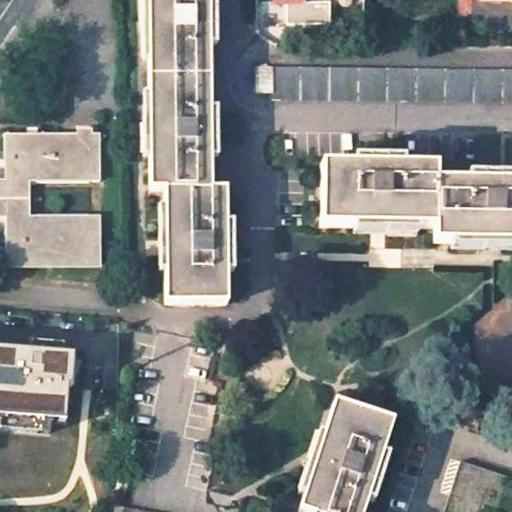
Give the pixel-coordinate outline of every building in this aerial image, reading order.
[(206,7),(205,0),(146,0),(146,23),(148,131),(149,190),(164,190),(165,242),(165,304),(226,302),(225,254),(232,254),(231,233),(224,232),(223,189),(210,189),(209,143),(216,143),(216,122),(209,122),(206,29),(213,29),(213,8),(206,7)] [(272,0),(272,1),(283,1),(283,23),(326,23),(326,0),(299,0),(272,0)] [(252,91),(265,91),(265,65),(252,65),(252,91)] [(268,98),(511,100),(511,68),(361,67),(361,65),(268,65),(268,98)] [(97,134),(74,135),(13,137),(3,138),(4,194),(5,266),(99,266),(99,223),(34,223),(35,178),(98,178),(97,134)] [(511,182),(497,183),(497,176),(487,175),(476,175),(476,182),(432,182),(432,165),(385,165),(385,158),(374,158),(364,159),(364,165),(318,165),(318,223),(431,224),(431,239),(511,240),(511,182)] [(0,416),(46,420),(61,421),(64,386),(68,386),(70,353),(35,351),(35,358),(0,355),(0,416)] [(360,511),(369,485),(375,487),(381,468),(375,466),(388,423),(331,405),(315,454),(296,511),(360,511)] [(0,428),(45,432),(46,420),(0,416),(0,428)] [(511,511),(511,479),(457,461),(440,511),(474,511),(478,503),(508,511),(511,511)]
